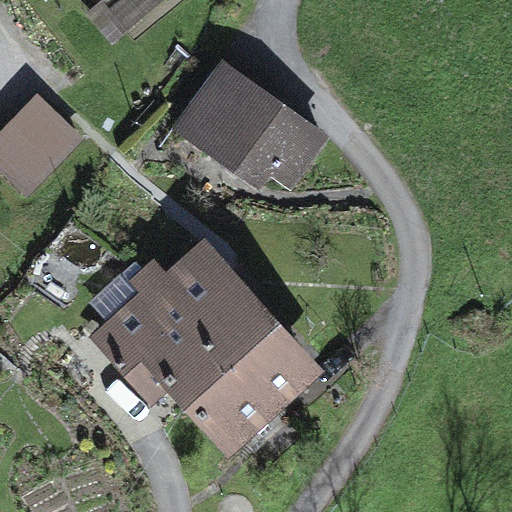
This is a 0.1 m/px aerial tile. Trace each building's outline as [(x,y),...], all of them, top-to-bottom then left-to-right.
[(138,0),(116,18),(126,31),(164,0),(138,0)] [(272,166),(292,180),(321,141),(227,71),(185,126),(260,182),(272,166)] [(42,106),(0,149),(0,168),(28,195),(79,142),(42,106)] [(95,298),(116,322),(162,282),(141,258),(95,298)] [(238,367),(235,363),(272,331),(212,262),(174,295),(162,282),(116,322),(103,333),(149,385),(162,373),(166,378),(171,374),(197,404),(238,367)] [(227,439),(306,370),(272,331),(235,363),(238,367),(197,404),(227,439)]
